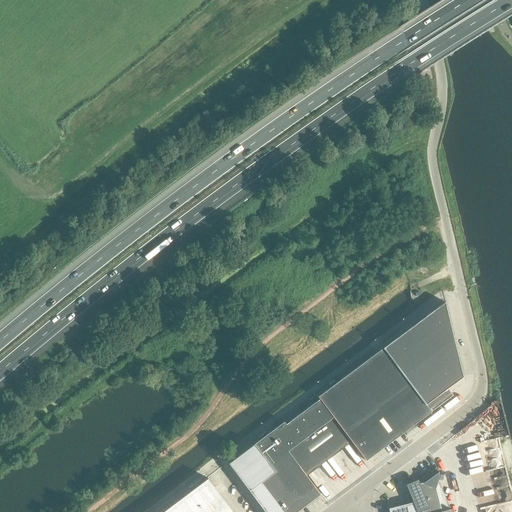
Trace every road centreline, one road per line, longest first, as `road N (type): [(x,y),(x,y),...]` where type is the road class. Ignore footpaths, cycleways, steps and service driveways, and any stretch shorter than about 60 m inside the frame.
road 1 (motorway): [(0,374),(294,142),(511,0)]
road 2 (motorway): [(469,0),(286,119),(0,341)]
road 3 (unclassified): [(360,495),(481,391),(433,172),(443,95),(422,0)]
road 4 (track): [(312,0),(50,198)]
